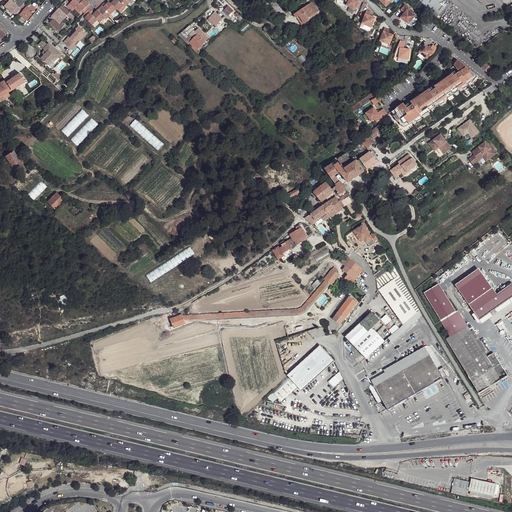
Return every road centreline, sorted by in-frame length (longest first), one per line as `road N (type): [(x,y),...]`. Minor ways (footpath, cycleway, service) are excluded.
road 1 (primary): [(511,437),(314,447),(0,374)]
road 2 (primary): [(0,381),(306,454),(511,451)]
road 3 (motorway): [(466,511),(0,399)]
road 4 (motorway): [(0,417),(391,511)]
road 5 (track): [(240,269),(213,224),(194,211),(159,220),(132,202),(75,198),(33,169)]
road 6 (unknown): [(350,382),(415,322),(452,373)]
